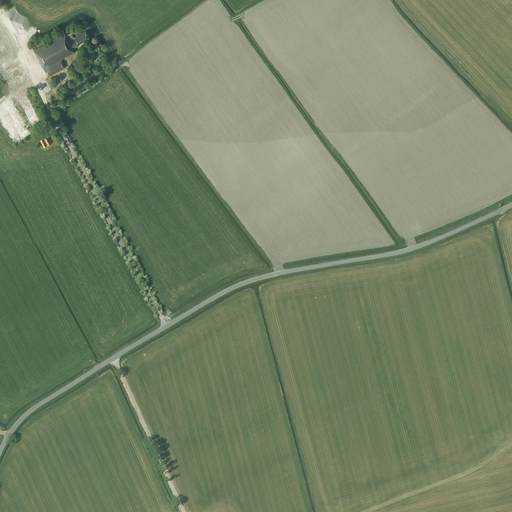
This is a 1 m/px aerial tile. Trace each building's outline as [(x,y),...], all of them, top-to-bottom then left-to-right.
[(13,44),(23,38),(13,18),(2,24),(13,44)] [(0,47),(4,55),(8,53),(6,49),(10,47),(0,28),(0,47)] [(80,47),(86,44),(83,41),(89,38),(85,31),(72,37),(70,33),(65,35),(64,33),(33,50),(48,76),(66,67),(61,58),(75,51),(73,48),(79,44),(80,47)] [(45,93),(52,90),(46,79),(39,82),(45,93)] [(49,135),(42,139),(40,139),(44,146),(52,141),(49,135)]
